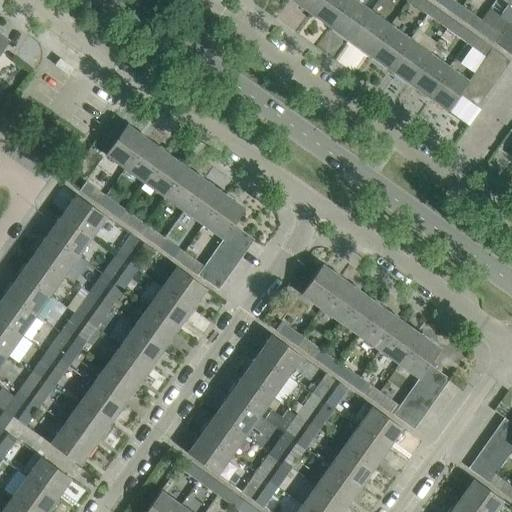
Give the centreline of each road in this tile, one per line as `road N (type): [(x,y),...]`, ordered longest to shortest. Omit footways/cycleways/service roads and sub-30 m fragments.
road 1 (unclassified): [(511,286),(120,0)]
road 2 (residential): [(316,201),(104,511)]
road 3 (residential): [(452,171),(249,36),(210,0)]
road 4 (residential): [(316,201),(103,49)]
road 5 (residential): [(511,340),(316,201)]
road 6 (residential): [(395,511),(511,340)]
